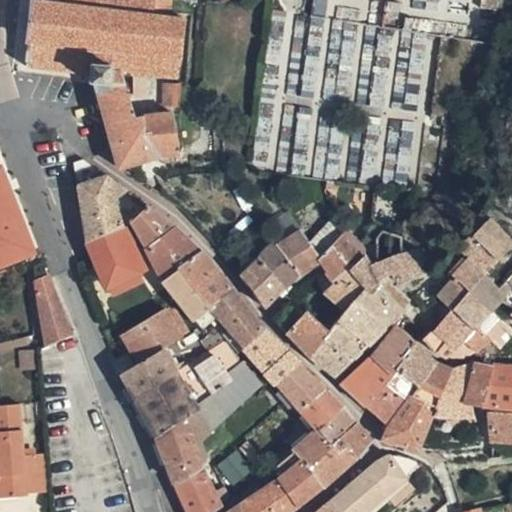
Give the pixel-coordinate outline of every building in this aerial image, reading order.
[(113,66),(128,68),(183,74),(185,53),(188,53),(193,16),(176,15),(177,0),(38,0),(32,60),(66,64),(75,66),(96,68),(95,78),(100,78),(112,79),(113,66)] [(179,117),(178,113),(146,109),(140,94),(134,96),(128,68),(113,66),(112,79),(100,78),(101,80),(116,135),(124,162),(156,155),(186,153),(181,117),(179,117)] [(0,260),(30,250),(39,246),(18,188),(0,142),(0,260)] [(90,155),(80,158),(83,179),(83,180),(109,170),(90,155)] [(92,234),(107,230),(125,222),(126,222),(129,221),(119,194),(132,185),(109,170),(83,180),(92,234)] [(178,223),(152,202),(137,214),(149,241),(178,224),(178,223)] [(505,259),(511,252),(511,228),(500,215),(478,236),(505,259)] [(372,250),(368,243),(362,240),(339,217),(314,242),(324,260),(327,263),(328,263),(332,269),(331,270),(336,281),(337,281),(359,266),(360,265),(373,255),(373,254),(372,250)] [(452,239),(442,217),(423,224),(427,235),(432,248),(452,239)] [(107,230),(92,234),(112,281),(144,265),(126,222),(125,222),(107,230)] [(186,230),(178,224),(149,241),(161,268),(164,274),(181,264),(204,248),(201,245),(189,234),(186,230)] [(324,260),(314,242),(306,229),(284,242),(304,273),(324,260)] [(492,276),(505,259),(478,236),(464,251),(471,257),(492,276)] [(304,273),(284,242),(281,238),(264,254),(289,287),(289,286),(293,283),(304,273)] [(412,254),(412,238),(382,238),(383,250),(384,263),(391,262),(412,254)] [(214,260),(204,248),(181,264),(195,282),(218,265),(214,260)] [(414,256),(412,254),(391,262),(384,263),(383,250),(373,254),(373,255),(386,275),(389,275),(396,271),(405,287),(416,282),(428,277),(418,263),(414,256)] [(289,287),(264,254),(244,271),(268,304),(282,293),(289,287)] [(373,255),(373,254),(373,255),(360,265),(359,266),(372,288),(373,288),(386,276),(373,255)] [(492,276),(471,257),(456,279),(461,285),(452,296),(446,303),(450,306),(460,315),(492,276)] [(51,262),(39,265),(46,286),(42,287),(50,324),(73,320),(51,262)] [(195,282),(181,264),(164,274),(171,284),(178,293),(178,294),(193,314),(211,302),(195,282)] [(144,265),(112,281),(116,290),(148,274),(144,265)] [(224,274),(218,265),(195,282),(211,302),(235,285),(229,279),(229,278),(224,274)] [(372,288),(373,288),(372,288),(359,266),(337,281),(336,281),(329,288),(327,290),(347,311),(360,300),(372,288)] [(409,302),(399,290),(386,276),(373,288),(401,317),(412,304),(409,302)] [(488,299),(502,285),(492,276),(460,315),(475,331),(476,330),(501,311),(488,299)] [(511,283),(507,289),(502,285),(488,299),(501,311),(501,312),(510,302),(511,303),(511,283)] [(235,285),(211,302),(225,317),(225,318),(240,335),(248,343),(269,326),(264,319),(259,313),(246,298),(245,296),(243,292),(235,285)] [(401,317),(373,288),(372,288),(360,300),(389,330),(391,327),(397,334),(399,332),(401,334),(405,329),(397,321),(400,318),(401,317)] [(192,325),(175,296),(167,301),(184,330),(192,325)] [(288,329),(308,309),(296,297),(293,300),(275,315),(288,329)] [(360,300),(347,311),(342,315),(360,333),(371,345),(384,334),(388,331),(389,330),(360,300)] [(125,327),(142,356),(164,342),(184,330),(167,301),(125,327)] [(225,317),(211,302),(193,314),(198,321),(199,322),(206,332),(225,318),(225,317)] [(475,331),(460,315),(450,306),(440,319),(451,323),(434,339),(425,346),(440,359),(475,331)] [(326,330),(328,328),(309,309),(308,309),(288,329),(313,355),(332,337),(326,330)] [(511,343),(511,323),(511,322),(511,321),(501,312),(501,311),(476,330),(475,331),(440,359),(450,365),(456,365),(463,365),(468,366),(471,363),(472,362),(489,347),(492,345),(501,354),(511,343)] [(360,333),(342,315),(328,328),(326,330),(332,337),(344,348),(355,359),(365,350),(371,345),(360,333)] [(240,335),(225,318),(206,332),(209,335),(225,326),(238,336),(240,335)] [(280,336),(269,326),(248,343),(252,348),(270,369),(271,369),(278,378),(302,359),(296,352),(292,348),(287,344),(280,336)] [(419,350),(401,334),(399,332),(397,334),(377,354),(377,355),(394,374),(402,366),(419,350)] [(132,380),(138,394),(177,366),(198,404),(236,379),(228,365),(243,355),(227,334),(195,354),(189,344),(172,355),(164,342),(142,356),(124,367),(125,367),(132,380)] [(344,348),(332,337),(313,355),(325,365),(344,348)] [(355,359),(344,348),(325,365),(337,375),(349,365),(354,360),(355,359)] [(438,366),(419,350),(402,366),(423,385),(439,367),(438,366)] [(261,378),(243,355),(228,365),(236,379),(198,404),(210,427),(211,427),(261,378)] [(394,374),(377,355),(363,367),(345,383),(365,402),(385,383),(394,374)] [(310,368),(302,359),(278,378),(302,406),(327,386),(325,384),(320,379),(311,369),(310,368)] [(138,394),(159,432),(198,404),(177,366),(138,394)] [(402,366),(394,374),(385,383),(406,404),(388,424),(382,437),(418,447),(419,447),(426,423),(436,408),(458,372),(439,367),(423,385),(402,366)] [(472,404),(483,404),(496,373),(480,370),(477,370),(469,375),(464,374),(458,372),(436,408),(448,412),(476,417),(472,404)] [(483,404),(488,404),(511,406),(511,375),(496,373),(483,404)] [(385,383),(365,402),(388,424),(406,404),(385,383)] [(327,386),(302,406),(317,426),(326,419),(343,404),(334,395),(327,386)] [(50,483),(46,444),(27,446),(22,395),(0,396),(0,452),(1,466),(0,465),(0,489),(29,487),(29,484),(50,483)] [(176,478),(177,479),(203,464),(203,463),(209,451),(202,436),(210,427),(198,404),(159,432),(176,478)] [(347,409),(343,404),(326,419),(340,435),(356,420),(347,409)] [(511,410),(488,410),(491,441),(511,441),(511,410)] [(340,436),(326,419),(317,426),(303,439),(294,447),(301,456),(322,483),(347,463),(355,454),(340,436)] [(356,420),(340,436),(355,454),(370,439),(360,426),(357,422),(356,420)] [(301,456),(294,447),(279,460),(285,469),(301,456)] [(359,511),(401,477),(419,462),(406,454),(401,453),(389,453),(380,456),(373,461),(341,489),(329,498),(338,511),(359,511)] [(296,503),(322,483),(301,456),(285,469),(278,474),(296,503)] [(201,511),(213,505),(221,500),(216,489),(213,483),(218,481),(215,476),(210,478),(203,463),(203,464),(177,479),(191,511),(201,511)] [(282,511),(296,503),(278,474),(253,489),(222,511),(282,511)] [(216,489),(221,500),(231,492),(225,483),(216,489)] [(338,511),(329,498),(312,511),(338,511)]
